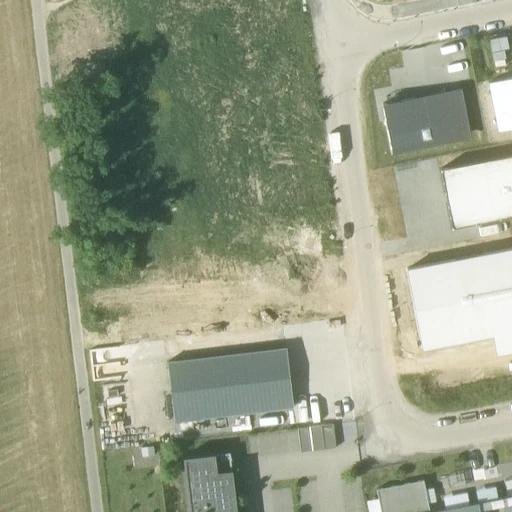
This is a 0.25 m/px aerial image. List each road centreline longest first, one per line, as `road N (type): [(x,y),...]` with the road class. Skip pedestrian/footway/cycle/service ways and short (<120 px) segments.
road 1 (residential): [(339,38),(386,447),(511,421)]
road 2 (track): [(36,0),(97,511)]
road 3 (residential): [(339,38),(511,6)]
